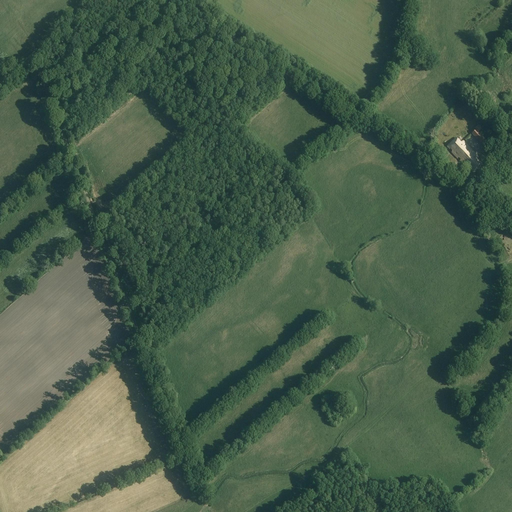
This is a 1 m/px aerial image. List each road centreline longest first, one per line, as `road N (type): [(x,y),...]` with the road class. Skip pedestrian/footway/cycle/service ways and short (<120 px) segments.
road 1 (track): [(35,54),(210,504)]
road 2 (tertiary): [(172,0),(428,160)]
road 3 (track): [(401,0),(402,46),(359,117)]
road 4 (tertiary): [(0,87),(94,0)]
